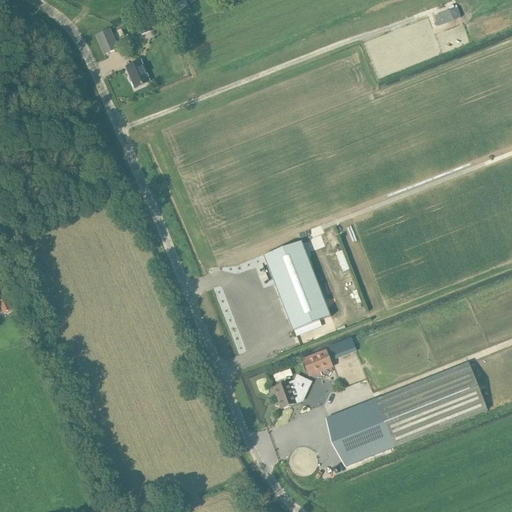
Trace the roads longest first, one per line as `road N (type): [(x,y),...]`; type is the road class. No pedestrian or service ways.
road 1 (unclassified): [(298,511),(253,450),(95,72),(63,21),(31,0)]
road 2 (track): [(271,351),(346,320),(312,232),(483,164)]
road 3 (track): [(373,394),(511,340)]
